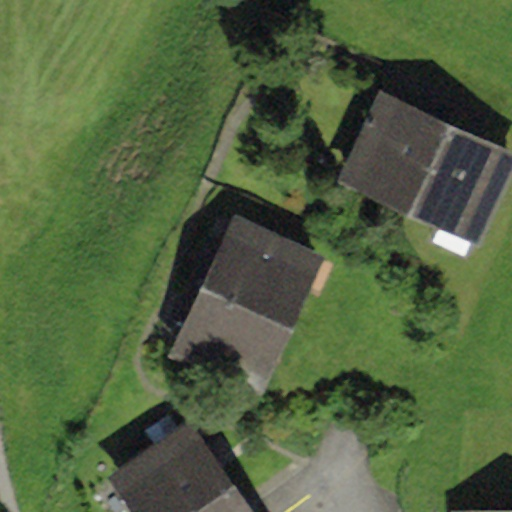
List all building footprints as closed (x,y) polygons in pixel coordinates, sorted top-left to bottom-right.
[(451,109),(381,78),(342,167),(412,197),(451,109)] [(511,161),(511,135),(451,109),(412,197),(482,228),(511,161)] [(235,202),(203,270),(295,313),(327,245),(235,202)] [(295,313),(203,270),(168,346),(259,388),(295,313)] [(109,462),(145,511),(162,511),(228,464),(186,406),(109,462)] [(263,511),(228,464),(162,511),(263,511)] [(511,511),(511,503),(455,506),(455,511),(511,511)]
